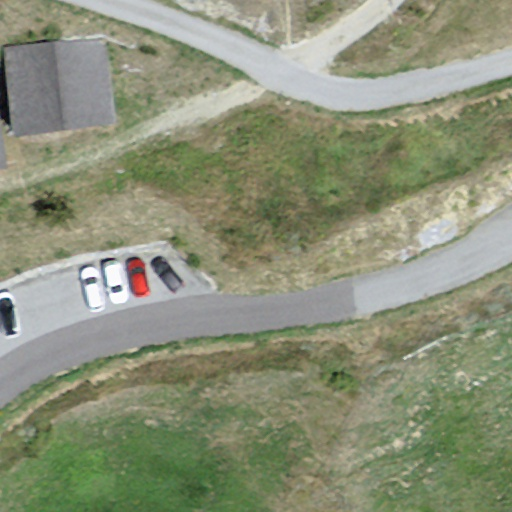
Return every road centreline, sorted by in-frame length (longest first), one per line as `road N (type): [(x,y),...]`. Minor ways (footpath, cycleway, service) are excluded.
road 1 (unclassified): [(0,382),(42,348),(139,318),(371,289),(511,226)]
road 2 (track): [(383,0),(288,75),(0,182)]
road 3 (unclassified): [(511,53),(393,89),(333,89),(132,0)]
